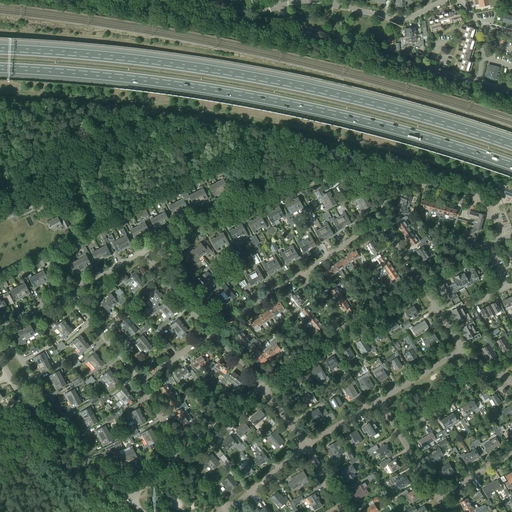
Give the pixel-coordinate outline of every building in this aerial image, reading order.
[(455,11),(454,7),(451,7),(452,12),(448,13),(451,23),(462,20),(459,10),(455,11)] [(445,14),(443,10),(440,10),(441,14),(438,15),(439,19),(441,26),(451,23),(448,13),(445,14)] [(435,20),(434,15),(431,16),(432,20),(428,21),(431,32),(441,29),(441,26),(439,19),(435,20)] [(508,24),(510,16),(504,15),(502,22),(508,24)] [(474,39),(477,29),(467,26),(466,30),(461,29),(460,31),(465,33),(463,36),(466,37),(474,39)] [(423,45),(423,37),(427,37),(426,27),(422,28),(422,35),(419,35),(419,39),(420,43),(419,43),(419,46),(423,45)] [(405,38),(416,37),(415,28),(404,29),(405,38)] [(416,40),(416,37),(405,38),(406,45),(410,44),(410,43),(415,42),(416,46),(419,46),(419,43),(420,43),(419,39),(416,40)] [(474,51),(477,40),(474,39),(466,37),(465,41),(461,40),(460,43),(464,44),(463,48),(474,51)] [(471,61),(474,51),(463,48),(462,51),(458,50),(457,53),(461,54),(460,58),(463,59),(471,61)] [(470,72),(473,62),(471,61),(463,59),(462,63),(457,61),(456,64),(461,66),(460,69),(470,72)] [(495,79),(498,68),(488,66),(485,77),(495,79)] [(221,193),(228,189),(224,180),(222,176),(220,178),(221,180),(216,183),(221,193)] [(212,185),(210,182),(208,184),(209,187),(210,187),(214,196),(221,193),(216,183),(212,185)] [(181,187),(184,194),(187,198),(190,197),(194,206),(201,202),(196,192),(191,195),(190,192),(187,193),(187,192),(183,185),(181,187)] [(201,202),(208,198),(203,190),(203,189),(202,186),(199,187),(200,190),(196,192),(201,202)] [(184,194),(181,187),(178,188),(181,195),(182,196),(179,198),(181,200),(176,203),(181,213),(188,209),(183,200),(187,198),(184,194)] [(511,190),(506,188),(503,194),(511,197),(511,198),(511,202),(511,190)] [(324,195),(321,189),(314,193),(318,200),(320,199),(323,203),(333,197),(329,191),(324,195)] [(358,205),(368,199),(365,193),(352,200),(353,202),(356,201),(358,205)] [(410,204),(412,197),(404,195),(403,198),(400,197),(399,203),(406,206),(407,203),(410,204)] [(305,210),(298,197),(291,201),(297,211),(301,208),(302,211),(305,210)] [(324,211),(336,204),(333,197),(323,203),(325,207),(323,209),(324,211)] [(360,215),(367,212),(366,209),(372,206),(368,199),(358,205),(360,209),(358,211),(360,215)] [(426,209),(428,202),(422,200),(420,206),(417,205),(415,212),(418,213),(420,207),(426,209)] [(292,217),(294,216),(292,213),(297,211),(291,201),(285,204),(292,217)] [(181,213),(176,203),(171,205),(170,203),(168,204),(169,207),(174,216),(181,213)] [(409,216),(410,213),(407,212),(407,210),(405,209),(406,206),(399,203),(397,209),(403,211),(402,214),(409,216)] [(437,215),(437,212),(439,205),(434,203),(430,216),(432,216),(432,215),(433,216),(434,215),(437,215)] [(286,219),(279,206),(273,210),(278,220),(282,217),(284,220),(286,219)] [(449,216),(451,208),(445,207),(442,219),(441,221),(443,221),(443,222),(445,215),(444,215),(445,214),(449,215),(449,216)] [(455,216),(457,210),(451,208),(449,216),(449,215),(448,219),(453,221),(453,223),(456,224),(458,217),(455,216)] [(9,219),(19,214),(16,209),(6,214),(9,219)] [(163,226),(170,222),(165,213),(163,209),(161,210),(162,213),(157,215),(163,226)] [(304,224),(307,223),(310,221),(313,219),(311,215),(311,214),(308,209),(305,211),(309,218),(303,222),(304,224)] [(273,226),(275,224),(274,222),(278,220),(273,210),(266,213),(273,226)] [(345,227),(351,224),(344,211),(342,212),(343,215),(339,217),(345,227)] [(483,223),(484,219),(485,215),(470,211),(468,217),(475,219),(473,226),(480,228),(482,223),(483,223)] [(153,218),(151,215),(149,217),(151,220),(155,230),(163,226),(157,215),(153,218)] [(267,227),(260,215),(254,218),(259,228),(264,226),(265,229),(267,227)] [(399,229),(400,231),(407,227),(410,225),(406,220),(408,218),(407,217),(405,216),(400,220),(402,223),(397,226),(399,229)] [(61,223),(58,217),(49,222),(50,225),(49,225),(49,226),(50,228),(51,228),(52,228),(53,231),(61,227),(62,229),(65,227),(66,228),(69,227),(66,220),(62,222),(61,223)] [(335,220),(333,217),(331,218),(338,231),(345,227),(339,217),(335,220)] [(255,234),(257,233),(255,231),(259,228),(254,218),(248,222),(255,234)] [(143,236),(150,233),(145,223),(143,219),(141,221),(142,223),(137,226),(143,236)] [(327,238),(334,235),(327,222),(324,223),(326,226),(322,228),(327,238)] [(249,236),(242,224),(235,227),(241,237),(245,235),(247,237),(249,236)] [(133,228),(131,226),(129,227),(131,231),(136,240),(143,236),(137,226),(133,228)] [(474,234),(479,231),(480,228),(473,226),(472,229),(467,232),(466,230),(461,232),(464,237),(465,236),(466,238),(469,236),(471,239),(475,237),(474,234)] [(236,243),(238,242),(236,239),(241,237),(235,227),(229,231),(236,243)] [(410,230),(407,227),(400,231),(402,234),(403,234),(405,236),(415,229),(414,227),(410,230)] [(317,231),(316,228),(314,229),(321,242),(327,238),(322,228),(317,231)] [(124,237),(119,239),(124,249),(131,246),(127,237),(127,236),(123,229),(119,230),(121,235),(123,234),(124,237)] [(408,242),(415,237),(412,233),(416,230),(415,229),(405,236),(407,239),(406,239),(408,242)] [(230,245),(223,232),(216,236),(222,246),(226,243),(228,246),(230,245)] [(310,249),(316,246),(309,233),(307,235),(309,237),(305,240),(310,249)] [(115,242),(113,239),(111,235),(108,236),(112,244),(117,253),(124,249),(119,239),(115,242)] [(217,252),(219,251),(218,248),(222,246),(216,236),(210,239),(217,252)] [(416,236),(415,237),(408,242),(409,244),(410,244),(412,247),(417,243),(419,246),(425,242),(428,239),(427,237),(420,241),(416,236)] [(259,249),(259,248),(252,237),(250,238),(254,246),(253,247),(256,251),(259,249)] [(300,242),(299,239),(297,241),(304,253),(310,249),(305,240),(300,242)] [(369,240),(360,246),(361,248),(364,247),(367,245),(371,250),(377,246),(373,241),(371,243),(369,240)] [(427,244),(425,242),(419,246),(420,249),(416,251),(420,256),(426,252),(424,250),(426,249),(425,246),(427,244)] [(104,259),(111,256),(107,247),(105,243),(102,244),(104,247),(99,249),(104,259)] [(205,248),(201,243),(195,247),(202,256),(206,253),(208,255),(212,252),(207,246),(205,248)] [(293,260),(299,257),(292,244),(290,245),(291,248),(287,250),(293,260)] [(242,254),(237,246),(234,247),(239,255),(241,260),(245,258),(243,253),(242,254)] [(377,246),(371,250),(374,255),(370,257),(372,260),(371,260),(371,261),(375,258),(377,256),(376,254),(380,251),(377,246)] [(197,265),(201,261),(199,259),(202,256),(195,247),(189,252),(194,257),(191,259),(197,265)] [(95,251),(93,249),(90,250),(92,254),(97,263),(104,259),(99,249),(95,251)] [(283,253),(281,250),(279,251),(286,264),(293,260),(287,250),(283,253)] [(352,251),(350,253),(355,260),(360,257),(363,261),(365,259),(360,251),(358,253),(356,250),(353,252),(352,251)] [(429,258),(426,252),(420,256),(423,262),(428,258),(430,261),(436,257),(434,254),(429,258)] [(84,270),(91,266),(87,257),(85,253),(82,254),(83,255),(78,257),(79,259),(84,270)] [(352,268),(353,268),(354,267),(351,263),(355,260),(350,253),(347,255),(348,255),(345,257),(352,268)] [(380,265),(381,265),(388,260),(386,257),(386,258),(384,255),(379,259),(377,256),(375,258),(371,261),(373,263),(376,260),(380,265)] [(273,257),(269,260),(270,261),(275,271),(281,268),(275,256),(273,257)] [(352,268),(345,257),(343,259),(342,258),(340,260),(344,267),(348,265),(351,270),(353,269),(353,268),(352,268)] [(74,262),(73,259),(71,260),(72,264),(73,264),(77,273),(84,270),(79,259),(74,262)] [(342,276),(344,275),(341,270),(344,267),(340,260),(337,262),(338,262),(335,264),(342,275),(342,276)] [(388,260),(381,265),(384,268),(380,271),(381,272),(386,269),(391,265),(389,263),(390,262),(388,260)] [(265,264),(264,261),(262,262),(269,275),(275,271),(270,261),(265,264)] [(342,275),(335,264),(332,266),(329,267),(334,274),(338,272),(340,276),(342,275)] [(391,265),(386,269),(381,272),(382,274),(385,271),(388,275),(395,270),(393,268),(391,265)] [(476,267),(475,266),(471,269),(471,270),(470,270),(470,271),(470,270),(473,276),(470,278),(473,284),(479,280),(478,278),(482,276),(482,275),(481,275),(480,273),(481,273),(482,272),(482,271),(482,270),(481,269),(480,269),(479,270),(478,270),(477,267),(476,267)] [(258,283),(264,279),(257,267),(255,268),(256,270),(252,273),(258,283)] [(330,285),(333,284),(329,278),(334,274),(329,267),(327,269),(327,270),(324,272),(328,277),(326,278),(330,285)] [(42,285),(49,281),(44,272),(43,268),(40,270),(41,272),(36,275),(42,285)] [(203,285),(212,277),(209,273),(211,271),(209,269),(206,272),(198,279),(203,285)] [(236,271),(235,269),(234,270),(233,270),(224,278),(226,280),(231,276),(236,271)] [(387,288),(396,283),(394,279),(398,276),(396,273),(397,273),(395,270),(388,275),(390,278),(389,279),(390,281),(385,285),(387,288)] [(248,275),(247,272),(245,274),(252,286),(258,283),(252,273),(248,275)] [(132,286),(140,279),(136,273),(125,283),(126,284),(128,283),(132,286)] [(467,279),(464,273),(464,274),(462,275),(461,274),(458,276),(463,286),(466,284),(467,287),(473,284),(470,278),(467,279)] [(32,277),(30,274),(28,276),(30,280),(30,279),(35,288),(42,285),(36,275),(32,277)] [(463,286),(458,276),(454,278),(455,278),(453,279),(452,279),(455,285),(452,287),(456,293),(461,290),(460,287),(463,286)] [(215,281),(212,277),(203,285),(208,291),(216,284),(220,281),(218,279),(215,281)] [(134,294),(145,284),(140,279),(132,286),(135,290),(132,292),(134,294)] [(242,289),(244,287),(247,285),(244,280),(242,281),(238,284),(242,289)] [(23,297),(30,294),(25,285),(26,285),(24,281),(21,282),(22,285),(18,287),(23,297)] [(330,291),(334,296),(342,291),(340,288),(338,289),(337,287),(341,285),(339,282),(333,285),(333,284),(330,286),(333,290),(330,291)] [(222,298),(230,291),(227,287),(229,285),(227,283),(224,286),(217,292),(222,298)] [(445,283),(440,285),(441,286),(439,286),(440,287),(441,290),(440,291),(439,292),(440,293),(441,294),(442,294),(443,293),(444,295),(444,296),(447,294),(451,301),(458,297),(458,298),(456,293),(452,287),(449,289),(446,283),(447,283),(446,283),(445,283)] [(154,285),(143,294),(145,296),(147,294),(150,298),(148,299),(149,299),(159,290),(154,285)] [(13,290),(12,287),(9,288),(11,292),(16,301),(23,297),(18,287),(13,290)] [(337,302),(343,297),(341,294),(347,290),(346,288),(343,290),(342,291),(334,296),(337,302)] [(152,305),(146,311),(148,313),(147,313),(157,305),(158,304),(156,302),(163,296),(159,290),(149,299),(149,300),(148,300),(152,305)] [(234,295),(230,291),(222,298),(227,304),(234,298),(238,295),(236,293),(234,295)] [(8,292),(4,294),(6,297),(7,297),(11,304),(13,303),(9,295),(8,292)] [(290,293),(287,296),(291,300),(293,298),(295,301),(301,297),(297,292),(292,295),(290,293)] [(119,297),(118,296),(115,298),(111,294),(105,298),(113,307),(118,302),(121,306),(124,303),(119,297)] [(348,299),(346,296),(343,298),(343,297),(337,302),(340,307),(347,303),(349,301),(353,299),(352,297),(348,299)] [(294,314),(301,308),(299,306),(305,302),(301,297),(295,301),(299,306),(293,311),(293,312),(294,314)] [(109,314),(111,313),(109,310),(113,307),(105,298),(100,303),(109,314)] [(503,301),(506,308),(511,305),(509,299),(503,301)] [(163,313),(172,306),(167,300),(159,307),(157,305),(147,313),(148,313),(151,315),(160,309),(163,313)] [(349,301),(347,303),(340,307),(344,312),(349,308),(350,311),(355,308),(353,305),(352,306),(349,301)] [(284,304),(282,302),(280,303),(279,302),(278,303),(278,304),(275,306),(280,313),(285,310),(282,306),(284,304)] [(463,312),(460,306),(463,305),(461,302),(458,303),(460,306),(451,311),(452,313),(452,314),(451,314),(453,317),(463,312)] [(495,302),(490,305),(495,313),(496,315),(501,312),(501,313),(504,312),(501,306),(498,308),(495,302)] [(491,318),(494,317),(492,314),(495,313),(490,305),(485,308),(490,316),(491,318)] [(166,321),(177,311),(172,306),(163,313),(166,317),(164,319),(166,321)] [(280,313),(275,306),(272,308),(271,307),(269,309),(277,319),(278,319),(276,315),(280,313)] [(312,311),(310,309),(309,310),(307,307),(303,310),(301,308),(294,314),(296,316),(301,312),(305,317),(312,311)] [(409,318),(417,313),(414,307),(405,312),(409,318)] [(484,324),(487,323),(485,319),(490,316),(485,308),(480,310),(483,316),(480,317),(484,324)] [(277,319),(269,309),(268,310),(268,311),(265,313),(270,320),(273,318),(276,322),(278,321),(277,320),(277,319)] [(302,327),(315,317),(313,314),(314,314),(312,311),(305,317),(308,321),(301,326),(302,327)] [(465,315),(463,312),(453,317),(455,321),(456,321),(455,320),(456,320),(457,322),(457,323),(466,318),(468,321),(471,320),(471,319),(468,314),(465,315)] [(270,320),(265,313),(262,315),(261,314),(259,315),(265,323),(267,326),(268,328),(269,327),(266,322),(270,320)] [(117,323),(124,317),(121,315),(115,321),(117,323)] [(267,326),(265,323),(259,315),(258,317),(255,320),(260,326),(263,324),(266,327),(267,326)] [(124,332),(133,324),(129,320),(131,318),(130,316),(126,319),(127,319),(119,326),(124,332)] [(317,319),(315,317),(302,327),(302,328),(303,327),(304,328),(310,323),(313,327),(320,321),(318,319),(317,319)] [(396,324),(391,317),(385,321),(387,325),(386,325),(388,329),(389,328),(389,329),(392,327),(394,330),(399,327),(397,323),(396,324)] [(175,332),(183,324),(179,319),(168,328),(169,330),(171,328),(175,332)] [(467,325),(461,328),(461,329),(462,329),(463,331),(462,331),(464,334),(474,329),(471,324),(473,322),(473,323),(473,322),(471,319),(471,320),(468,321),(465,322),(467,325)] [(69,325),(64,320),(59,324),(57,322),(51,327),(55,331),(57,329),(60,333),(69,325)] [(260,326),(255,320),(252,322),(251,321),(249,323),(250,324),(248,325),(253,331),(255,330),(256,332),(261,329),(260,327),(260,326)] [(312,339),(320,333),(318,331),(323,327),(321,324),(320,321),(313,327),(317,331),(310,337),(312,339)] [(415,335),(418,333),(428,327),(424,321),(411,329),(415,335)] [(156,333),(165,325),(163,323),(156,329),(157,329),(154,331),(156,333)] [(136,328),(133,324),(124,332),(129,338),(137,331),(140,328),(138,326),(136,328)] [(177,339),(182,335),(184,338),(187,335),(185,333),(188,330),(183,324),(175,332),(178,335),(175,337),(177,339)] [(33,330),(30,325),(24,328),(29,338),(33,336),(35,339),(40,336),(36,329),(33,330)] [(62,340),(73,331),(69,325),(60,333),(63,336),(61,338),(62,340)] [(160,333),(167,328),(165,325),(156,333),(157,334),(159,332),(160,333)] [(240,342),(246,336),(242,331),(245,329),(243,326),(239,330),(241,332),(236,336),(238,339),(238,340),(240,342)] [(376,341),(383,337),(376,327),(370,331),(376,341)] [(20,337),(17,339),(21,346),(26,343),(25,340),(29,338),(24,328),(17,331),(20,337)] [(475,332),(474,329),(464,334),(466,338),(466,337),(467,340),(473,337),(475,340),(481,337),(478,332),(475,332)] [(139,349),(147,341),(144,337),(146,335),(144,333),(141,336),(134,343),(139,349)] [(439,341),(435,335),(434,333),(426,338),(425,335),(416,340),(419,345),(421,344),(423,347),(425,345),(427,348),(439,341)] [(503,352),(510,348),(506,341),(509,339),(505,333),(500,336),(502,339),(497,341),(503,352)] [(76,348),(85,341),(80,335),(70,345),(71,346),(73,345),(76,348)] [(246,336),(240,342),(242,344),(244,346),(249,342),(251,344),(256,340),(254,337),(250,341),(246,336)] [(363,339),(357,343),(362,351),(360,351),(363,355),(370,350),(371,349),(373,353),(376,351),(372,345),(368,347),(363,339)] [(169,348),(171,346),(165,340),(163,342),(169,348)] [(79,356),(90,346),(85,341),(76,348),(80,352),(77,354),(79,356)] [(151,345),(147,341),(139,349),(144,354),(151,348),(152,348),(155,346),(153,344),(151,345)] [(409,343),(411,347),(409,348),(410,351),(406,354),(410,361),(417,357),(412,350),(412,349),(411,349),(415,347),(411,341),(409,343)] [(57,350),(64,344),(62,342),(55,348),(57,350)] [(276,353),(281,349),(277,343),(272,347),(276,353)] [(59,352),(66,346),(64,344),(57,350),(59,352)] [(271,347),(270,345),(265,349),(271,357),(276,353),(272,347),(271,347)] [(488,360),(496,356),(489,345),(482,349),(488,360)] [(349,359),(354,356),(349,348),(342,352),(345,358),(348,357),(349,359)] [(271,357),(265,349),(261,353),(260,351),(260,352),(266,360),(271,357)] [(37,365),(47,359),(44,355),(47,353),(46,351),(42,353),(33,358),(37,365)] [(386,360),(388,363),(390,362),(396,370),(402,366),(397,358),(396,358),(396,357),(399,355),(396,351),(394,352),(395,354),(386,360)] [(91,365),(100,358),(95,352),(84,362),(86,364),(88,362),(91,365)] [(266,360),(260,352),(255,355),(254,354),(252,356),(256,361),(258,359),(262,364),(266,360)] [(202,357),(202,356),(196,359),(201,365),(206,362),(204,359),(206,358),(204,356),(202,357)] [(331,370),(336,367),(339,365),(337,362),(334,357),(326,361),(329,367),(331,370)] [(388,377),(383,369),(386,367),(380,357),(377,359),(381,366),(372,371),(375,377),(377,376),(380,382),(388,377)] [(93,373),(104,363),(100,358),(91,365),(94,369),(92,371),(93,373)] [(49,364),(47,359),(37,365),(41,372),(49,367),(53,365),(52,363),(49,364)] [(72,367),(78,361),(76,359),(70,365),(72,367)] [(201,365),(196,359),(191,362),(192,363),(190,364),(192,367),(191,368),(192,370),(193,369),(195,372),(202,368),(201,365)] [(74,369),(80,364),(78,361),(72,367),(74,369)] [(218,373),(224,364),(219,361),(216,365),(213,362),(209,366),(212,370),(213,369),(218,373)] [(225,365),(224,364),(218,373),(223,377),(219,382),(221,383),(228,374),(226,373),(229,368),(227,366),(228,365),(226,364),(225,365)] [(310,370),(315,378),(319,376),(320,377),(322,380),(326,378),(329,383),(333,381),(330,375),(326,377),(324,375),(325,375),(319,365),(316,367),(315,366),(315,367),(310,370)] [(188,366),(186,367),(183,369),(182,368),(180,369),(184,376),(186,379),(191,375),(194,379),(197,377),(192,370),(192,371),(188,366)] [(52,383),(62,378),(60,373),(62,372),(61,369),(57,371),(58,371),(49,376),(52,383)] [(180,386),(182,384),(179,380),(184,376),(180,369),(177,371),(178,372),(175,374),(178,379),(176,380),(180,386)] [(106,383),(114,375),(110,370),(99,379),(100,381),(103,379),(106,383)] [(228,374),(221,383),(224,385),(227,380),(232,384),(234,382),(238,376),(238,375),(236,373),(236,374),(233,372),(230,376),(228,374)] [(373,386),(368,377),(366,374),(357,379),(359,382),(364,391),(373,386)] [(108,390),(119,381),(114,375),(106,383),(109,386),(107,388),(108,390)] [(170,384),(173,382),(169,375),(161,380),(163,383),(165,385),(160,389),(162,391),(161,392),(163,394),(170,390),(167,384),(169,382),(170,384)] [(86,384),(93,378),(91,376),(84,382),(86,384)] [(238,376),(234,382),(239,385),(240,384),(242,385),(247,379),(243,377),(242,378),(238,376)] [(65,382),(62,378),(52,383),(56,390),(65,385),(65,386),(69,384),(67,381),(65,382)] [(88,386),(95,381),(93,378),(86,384),(88,386)] [(350,400),(358,395),(352,386),(355,384),(352,378),(349,380),(351,384),(343,388),(350,400)] [(296,389),(303,385),(299,379),(292,383),(296,389)] [(311,394),(318,390),(315,385),(308,389),(311,394)] [(120,400),(129,392),(124,387),(113,396),(115,398),(117,396),(120,400)] [(68,401),(78,396),(75,391),(78,390),(77,388),(73,389),(73,390),(64,395),(68,401)] [(335,409),(343,404),(339,398),(342,396),(338,389),(335,391),(337,396),(329,400),(335,409)] [(172,393),(170,390),(163,394),(164,397),(165,396),(167,399),(176,392),(175,391),(172,393)] [(123,407),(134,398),(129,392),(120,400),(124,404),(121,405),(123,407)] [(170,405),(177,400),(174,396),(177,394),(176,392),(167,399),(169,402),(168,402),(170,405)] [(490,397),(489,395),(487,392),(482,395),(485,401),(488,398),(489,400),(491,399),(495,405),(497,404),(497,406),(503,402),(498,394),(496,396),(495,394),(490,397)] [(101,401),(108,396),(106,393),(99,399),(100,401),(101,401)] [(312,394),(309,396),(308,394),(301,398),(305,404),(312,400),(314,404),(318,402),(312,394)] [(80,401),(78,396),(68,401),(72,408),(80,404),(84,402),(83,399),(80,401)] [(103,404),(110,398),(108,396),(101,401),(103,404)] [(180,405),(177,400),(170,405),(171,407),(172,407),(174,410),(178,407),(180,410),(185,406),(184,403),(180,405)] [(320,408),(325,405),(324,403),(326,402),(325,400),(318,404),(320,408)] [(475,403),(473,401),(468,404),(472,411),(475,409),(477,412),(480,410),(476,402),(475,403)] [(466,418),(471,415),(469,413),(472,411),(468,404),(461,408),(465,414),(464,414),(466,418)] [(180,410),(178,411),(179,413),(176,415),(180,420),(189,414),(186,410),(189,408),(187,405),(180,410)] [(505,418),(511,414),(511,405),(501,412),(505,418)] [(83,420),(93,414),(91,410),(94,408),(92,406),(88,408),(89,408),(80,413),(83,420)] [(132,420),(142,414),(139,408),(126,415),(128,417),(130,415),(132,420)] [(320,412),(318,409),(311,413),(314,419),(318,417),(319,418),(327,413),(325,409),(320,412)] [(496,416),(498,415),(497,413),(498,412),(497,409),(493,411),(488,414),(491,419),(496,416)] [(257,424),(266,416),(261,410),(252,418),(257,424)] [(447,417),(451,425),(454,423),(455,425),(460,422),(458,419),(457,420),(453,413),(447,417)] [(96,419),(93,414),(83,420),(87,427),(96,422),(100,420),(99,418),(96,419)] [(133,427),(146,421),(142,414),(132,420),(135,424),(132,425),(133,427)] [(189,414),(180,420),(183,425),(188,422),(190,425),(194,422),(195,423),(200,420),(197,416),(192,419),(189,414)] [(445,430),(452,426),(447,417),(441,421),(445,427),(444,428),(445,430)] [(362,429),(364,433),(368,430),(372,436),(379,431),(376,427),(375,424),(372,421),(365,425),(366,426),(362,429)] [(245,434),(251,429),(245,423),(236,431),(241,437),(244,434),(245,434)] [(99,438),(109,433),(107,428),(109,427),(108,424),(104,426),(95,431),(99,438)] [(144,440),(155,435),(151,428),(138,435),(140,437),(142,436),(144,440)] [(282,447),(283,446),(283,445),(282,444),(284,442),(278,434),(279,433),(277,430),(267,437),(276,448),(279,446),(279,447),(280,447),(281,447),(282,447)] [(358,443),(362,441),(356,430),(347,436),(348,437),(344,439),(346,442),(350,440),(352,443),(357,440),(358,443)] [(445,439),(441,432),(437,435),(438,436),(435,438),(432,433),(419,441),(423,447),(424,447),(425,449),(428,447),(427,445),(436,440),(438,443),(441,441),(445,439)] [(112,437),(109,433),(99,438),(103,445),(112,440),(112,441),(119,437),(118,434),(114,436),(112,437)] [(494,448),(500,444),(496,438),(497,437),(495,434),(488,439),(494,448)] [(147,450),(154,447),(152,444),(158,441),(155,435),(144,440),(147,444),(144,446),(147,450)] [(226,451),(236,442),(230,436),(220,444),(226,451)] [(446,439),(438,444),(441,448),(448,443),(446,439)] [(488,439),(482,443),(484,448),(485,447),(488,452),(494,448),(488,439)] [(264,448),(257,440),(253,442),(256,446),(257,445),(258,446),(255,449),(258,452),(255,454),(257,457),(255,459),(260,465),(265,461),(266,461),(269,459),(263,452),(261,450),(264,448)] [(106,451),(114,446),(119,444),(118,441),(105,448),(106,451)] [(344,453),(341,448),(338,441),(329,446),(336,458),(344,453)] [(379,450),(376,445),(367,450),(370,455),(372,453),(371,452),(375,450),(380,458),(386,455),(388,458),(390,456),(388,453),(391,452),(387,445),(379,450)] [(131,462),(138,458),(134,450),(134,449),(132,446),(125,450),(126,452),(131,462)] [(469,454),(474,461),(478,459),(477,458),(479,457),(475,450),(473,447),(471,449),(473,451),(469,454)] [(441,460),(439,457),(443,455),(439,448),(428,455),(432,462),(436,459),(437,462),(441,460)] [(131,462),(126,452),(121,455),(119,451),(113,454),(117,459),(120,457),(124,466),(131,462)] [(245,461),(248,459),(242,452),(240,454),(245,461)] [(213,470),(220,464),(211,453),(204,459),(205,460),(201,463),(204,466),(206,468),(209,465),(213,470)] [(469,464),(474,461),(469,454),(468,453),(465,455),(464,453),(460,455),(463,459),(464,459),(467,464),(469,463),(469,464)] [(220,458),(226,465),(228,464),(229,463),(230,462),(224,454),(220,458)] [(398,461),(396,458),(397,458),(396,458),(393,460),(393,461),(387,464),(385,461),(380,464),(382,469),(388,466),(392,473),(401,468),(397,462),(398,461)] [(226,465),(223,468),(227,473),(232,469),(230,466),(228,464),(226,465)] [(450,475),(454,472),(452,470),(449,464),(437,470),(441,477),(449,473),(450,475)] [(251,474),(254,471),(249,465),(240,471),(245,478),(250,473),(251,474)] [(345,479),(356,472),(352,465),(341,472),(345,479)] [(310,483),(303,472),(291,479),(292,481),(288,484),(292,491),(306,482),(307,485),(310,483)] [(377,482),(376,479),(373,474),(367,477),(370,483),(373,481),(375,484),(377,482)] [(232,490),(238,484),(230,475),(224,480),(222,482),(225,486),(227,488),(226,488),(229,491),(232,489),(232,490)] [(390,485),(395,482),(399,489),(410,483),(405,475),(399,478),(397,475),(387,480),(390,485)] [(498,492),(503,489),(498,481),(490,485),(494,491),(497,490),(498,492)] [(358,487),(358,488),(353,491),(358,500),(369,493),(366,489),(369,487),(366,482),(358,487)] [(488,498),(491,497),(489,494),(494,491),(490,485),(483,489),(488,498)] [(398,499),(402,497),(409,493),(407,490),(396,496),(398,499)] [(409,493),(402,497),(411,502),(412,503),(419,498),(414,490),(410,492),(409,493)] [(480,498),(479,498),(483,496),(480,491),(476,493),(478,495),(472,498),(471,496),(460,503),(463,508),(471,504),(480,498)] [(283,499),(277,492),(270,498),(272,502),(273,501),(279,508),(287,502),(284,498),(283,499)] [(316,497),(314,494),(307,498),(314,511),(322,506),(318,500),(319,499),(317,496),(316,497)] [(294,505),(303,500),(301,496),(292,501),(294,505)]
